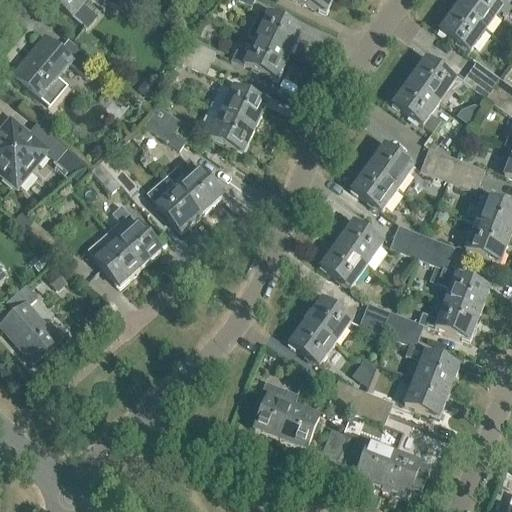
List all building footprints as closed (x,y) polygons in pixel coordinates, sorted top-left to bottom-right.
[(89,0),(119,0),(122,2),(123,0),(46,0),(83,31),(88,35),(99,22),(83,8),(89,0)] [(229,0),(252,10),(256,0),(229,0)] [(333,0),(293,0),(293,1),(326,17),(333,0)] [(485,0),(465,0),(456,12),(486,34),(496,20),(503,25),(506,22),(504,21),(511,12),(496,1),(493,6),(485,0)] [(486,35),(456,13),(439,36),(469,57),(486,35)] [(249,40),(255,43),(290,59),(301,34),(260,15),(249,40)] [(44,39),(11,79),(48,109),(65,89),(56,82),(68,67),(73,71),(88,84),(100,69),(69,43),(61,53),(44,39)] [(278,85),(290,59),(255,43),(249,56),(237,54),(231,66),(244,72),(245,69),(278,85)] [(216,57),(189,44),(183,55),(211,68),(216,57)] [(205,79),(211,68),(183,55),(178,66),(205,79)] [(409,85),(439,108),(449,94),(462,103),(469,95),(456,85),(425,63),(409,85)] [(476,67),(470,76),(493,94),(500,84),(476,67)] [(493,94),(470,76),(463,86),(487,103),(493,94)] [(156,93),(145,83),(136,94),(146,103),(156,93)] [(511,92),(500,84),(493,94),(511,107),(511,92)] [(439,108),(409,85),(392,108),(423,130),(432,137),(441,124),(432,117),(439,108)] [(211,112),(256,133),(267,108),(222,87),(211,112)] [(511,107),(493,94),(487,103),(511,121),(511,118),(511,107)] [(158,110),(151,120),(175,137),(182,127),(158,110)] [(244,158),(256,133),(211,112),(202,130),(213,136),(210,143),(244,158)] [(151,120),(144,130),(168,147),(180,155),(187,146),(175,137),(151,120)] [(0,177),(16,191),(44,157),(55,167),(67,153),(36,127),(27,138),(10,123),(3,132),(4,133),(0,138),(0,177)] [(384,150),(368,173),(372,176),(397,194),(414,171),(384,150)] [(425,164),(452,175),(457,163),(430,152),(425,164)] [(101,168),(121,191),(131,202),(140,194),(110,160),(101,168)] [(485,174),(457,163),(452,175),(480,186),(485,174)] [(452,175),(425,164),(420,176),(448,187),(452,175)] [(181,189),(177,192),(202,220),(223,201),(198,174),(191,166),(180,176),(187,183),(181,189)] [(101,168),(92,175),(113,199),(121,191),(101,168)] [(397,194),(372,176),(368,173),(351,196),(381,217),(397,194)] [(480,186),(452,175),(448,187),(475,198),(480,186)] [(167,181),(147,199),(157,211),(181,238),(202,220),(177,192),(167,181)] [(511,214),(485,204),(475,230),(509,243),(511,236),(511,214)] [(107,235),(109,238),(140,274),(161,256),(137,228),(120,210),(110,219),(118,226),(107,235)] [(15,224),(25,233),(31,226),(21,218),(15,224)] [(35,226),(27,235),(48,254),(56,245),(35,226)] [(336,249),(366,271),(368,269),(373,273),(385,256),(380,252),(383,249),(353,227),(336,249)] [(509,243),(475,230),(465,256),(500,269),(509,243)] [(399,232),(394,243),(422,253),(426,243),(399,232)] [(120,292),(140,274),(109,238),(88,256),(96,265),(120,292)] [(422,253),(394,243),(390,254),(417,265),(422,253)] [(454,254),(426,243),(422,253),(450,264),(454,254)] [(366,271),(336,249),(320,272),(350,294),(366,271)] [(450,264),(422,253),(417,265),(442,275),(445,276),(450,264)] [(58,294),(67,286),(55,272),(47,280),(58,294)] [(445,307),(480,321),(489,296),(455,282),(456,280),(445,276),(442,275),(437,290),(450,295),(445,307)] [(26,289),(5,307),(14,317),(0,329),(0,332),(33,369),(60,345),(29,310),(38,303),(26,289)] [(322,305),(305,327),(335,349),(352,326),(322,305)] [(470,346),(480,321),(445,307),(438,324),(424,318),(420,328),(425,330),(424,331),(435,336),(436,333),(470,346)] [(369,308),(364,319),(392,331),(396,319),(369,308)] [(364,319),(359,331),(387,343),(392,331),(364,319)] [(425,330),(420,328),(396,319),(392,331),(420,342),(424,331),(425,330)] [(335,349),(305,327),(289,350),(319,371),(335,349)] [(420,342),(392,331),(387,343),(406,350),(415,354),(415,353),(420,342)] [(414,385),(449,399),(459,375),(425,361),(427,357),(415,353),(415,354),(406,350),(402,360),(421,368),(414,385)] [(338,385),(333,397),(361,408),(366,396),(338,385)] [(440,423),(449,399),(414,385),(405,409),(440,423)] [(294,411),(299,400),(266,387),(257,409),(264,412),(254,435),(280,445),(294,411)] [(361,408),(389,419),(394,408),(366,396),(361,408)] [(361,408),(333,397),(329,408),(357,419),(361,408)] [(357,419),(384,431),(389,419),(361,408),(357,419)] [(294,411),(280,445),(306,456),(320,422),(294,411)] [(320,462),(332,467),(343,439),(332,434),(320,462)] [(343,439),(332,467),(343,471),(354,443),(343,439)] [(357,483),(382,493),(396,459),(370,449),(357,483)] [(396,459),(382,493),(408,503),(412,493),(422,497),(432,471),(415,465),(414,467),(396,459)]
